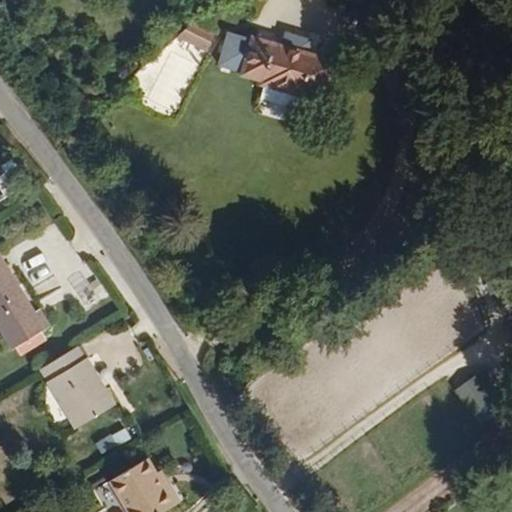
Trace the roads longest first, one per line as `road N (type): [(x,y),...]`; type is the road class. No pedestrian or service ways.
road 1 (residential): [(288,511),(210,411),(124,259),(0,98)]
road 2 (unknown): [(178,354),(350,247),(394,203),(413,142),(404,99),(367,44)]
